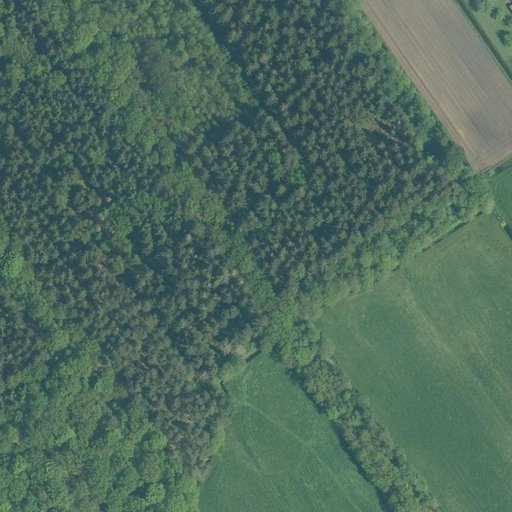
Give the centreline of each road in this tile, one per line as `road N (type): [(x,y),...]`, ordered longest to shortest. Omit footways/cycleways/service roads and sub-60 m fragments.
road 1 (track): [(412,511),(46,0)]
road 2 (track): [(0,279),(178,511)]
